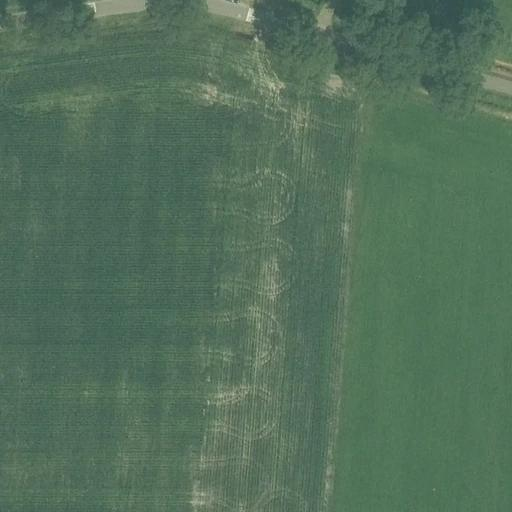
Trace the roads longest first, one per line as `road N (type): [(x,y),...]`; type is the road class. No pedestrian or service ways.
road 1 (unclassified): [(511,90),(167,1)]
road 2 (unclassified): [(0,24),(167,1)]
